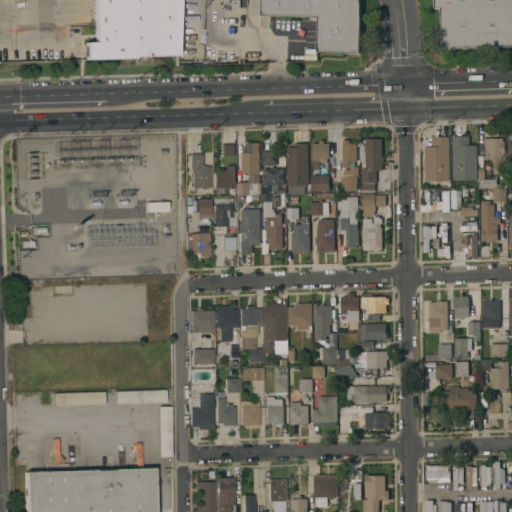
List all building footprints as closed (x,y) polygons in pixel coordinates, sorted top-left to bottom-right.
[(85,59),(84,42),(95,42),(93,0),(177,0),(176,55),(133,56),(133,58),(85,59)] [(359,0),(360,15),(359,30),(359,53),(317,51),(318,17),(261,14),(261,0),(359,0)] [(441,49),(511,46),(511,0),(433,0),(434,7),(440,7),(441,49)] [(449,180),(425,181),(424,146),(432,146),(432,136),(449,136),(449,180)] [(469,136),(469,145),(477,145),(477,180),(452,180),(452,136),(469,136)] [(382,157),(383,157),(383,162),(382,162),(382,170),(376,170),(376,182),(361,182),(361,168),(365,168),(365,162),(360,162),(360,145),(365,145),(365,139),(381,138),(382,157)] [(503,138),(503,141),(504,141),(504,154),(503,154),(503,157),(499,157),(499,159),(504,159),(504,173),(493,173),(493,163),(490,163),(490,159),(485,160),(484,138),(503,138)] [(319,140),(323,140),(323,143),(329,143),(329,158),(319,158),(319,163),(311,163),(312,143),(319,143),(319,140)] [(356,161),(353,161),(353,166),(350,166),(350,167),(342,167),(342,143),(342,140),(349,140),(349,143),(356,143),(356,161)] [(236,182),(249,182),(249,173),(236,173),(236,157),(241,157),(241,152),(246,152),(246,142),(259,142),(259,159),(260,159),(260,163),(259,163),(259,173),(259,186),(260,186),(260,194),(237,194),(236,182)] [(293,147),(293,143),(308,143),(309,185),(304,185),(304,193),(288,193),(288,185),(287,185),(286,147),(293,147)] [(234,144),(235,156),(221,156),(221,144),(234,144)] [(276,151),(276,165),(263,165),(262,151),(276,151)] [(210,187),(192,187),(191,172),(190,172),(190,169),(189,167),(189,153),(201,154),(201,165),(204,165),(204,166),(210,166),(210,187)] [(226,164),(226,165),(235,165),(235,187),(223,187),(223,190),(215,190),(215,187),(214,187),(213,164),(226,164)] [(270,168),(270,167),(274,167),(274,168),(284,168),(284,173),(285,173),(285,177),(284,177),(284,193),(273,193),(273,190),(264,190),(264,185),(263,185),(263,168),(270,168)] [(484,179),(497,178),(497,188),(493,188),(478,188),(478,168),(484,168),(484,179)] [(329,175),(329,191),(311,191),(311,175),(329,175)] [(357,175),(357,191),(344,191),(344,176),(357,175)] [(481,201),(493,201),(493,188),(497,188),(505,187),(506,201),(499,201),(500,223),(497,223),(497,240),(492,240),(492,242),(488,242),(488,241),(482,241),(481,201)] [(430,192),(430,204),(433,204),(433,210),(431,211),(431,212),(425,212),(425,211),(420,211),(420,205),(425,205),(425,192),(430,192)] [(458,192),(458,194),(464,197),(464,203),(459,203),(459,207),(457,207),(457,209),(452,209),(452,192),(458,192)] [(375,193),(375,195),(385,195),(385,206),(375,206),(375,210),(369,216),(362,216),(361,194),(375,193)] [(270,194),(270,196),(280,196),(280,194),(285,194),(285,200),(281,200),(281,206),(273,206),(273,210),(275,210),(275,213),(282,213),(282,249),(268,249),(268,254),(262,254),(262,243),(268,243),(268,238),(266,238),(266,217),(261,217),(261,194),(270,194)] [(231,195),(231,197),(232,211),(236,211),(236,216),(232,216),(232,217),(227,217),(227,226),(213,226),(213,198),(214,198),(213,196),(231,195)] [(358,212),(356,212),(357,229),(358,247),(347,247),(346,229),(341,229),(340,212),(341,212),(340,199),(346,199),(346,197),(357,196),(358,212)] [(210,198),(211,218),(206,218),(206,221),(201,221),(201,218),(197,218),(196,198),(210,198)] [(311,202),(329,202),(328,214),(323,214),(323,215),(321,215),(321,216),(312,216),(312,215),(311,215),(311,202)] [(308,203),(309,223),(301,223),(300,203),(308,203)] [(298,207),(298,218),(287,218),(287,207),(298,207)] [(459,211),(460,210),(460,207),(472,207),(473,210),(477,210),(478,215),(459,215),(459,211)] [(260,244),(251,244),(251,254),(239,254),(239,232),(237,232),(237,222),(241,222),(241,209),(260,209),(260,244)] [(324,219),(324,218),(327,218),(327,219),(334,218),(335,252),(316,252),(316,244),(315,244),(315,237),(316,237),(316,228),(318,219),(324,219)] [(370,219),(371,223),(373,223),(373,220),(380,220),(380,226),(382,226),(382,249),(363,250),(363,219),(370,219)] [(447,222),(447,224),(450,224),(450,229),(447,229),(447,242),(442,242),(442,241),(440,241),(440,237),(442,237),(442,227),(439,227),(439,223),(442,223),(442,222),(447,222)] [(309,224),(309,251),(307,251),(307,253),(302,253),(302,252),(291,252),(291,249),(291,233),(293,233),(293,224),(309,224)] [(436,226),(436,232),(439,232),(439,248),(433,248),(433,244),(431,244),(431,241),(433,241),(433,238),(431,238),(431,239),(429,239),(429,251),(423,252),(422,226),(436,226)] [(209,256),(199,257),(199,253),(191,253),(190,233),(208,232),(209,256)] [(469,236),(469,246),(466,246),(467,258),(477,257),(476,235),(469,236)] [(437,248),(444,248),(444,245),(449,245),(449,258),(444,258),(444,256),(437,256),(437,248)] [(359,313),(360,313),(360,321),(349,321),(349,319),(340,318),(341,296),(346,296),(346,292),(353,292),(353,296),(359,296),(359,313)] [(459,296),(459,294),(462,293),(462,296),(469,296),(469,317),(467,317),(467,320),(464,320),(464,317),(462,317),(462,318),(460,318),(460,317),(454,317),(454,296),(459,296)] [(385,296),(385,298),(388,298),(389,304),(386,304),(386,312),(366,313),(366,310),(361,310),(360,297),(385,296)] [(489,301),(489,299),(493,299),(493,301),(500,301),(500,328),(481,328),(481,301),(489,301)] [(436,302),(436,301),(447,301),(447,330),(440,330),(440,332),(429,332),(429,320),(427,320),(427,318),(429,318),(429,302),(436,302)] [(294,307),(294,304),(311,303),(311,325),(309,325),(309,330),(296,330),(296,325),(288,325),(288,307),(294,307)] [(287,346),(275,346),(275,353),(264,353),(263,307),(265,307),(265,304),(280,304),(280,307),(287,307),(287,346)] [(320,304),(324,304),(324,305),(332,305),(331,323),(330,323),(330,330),(336,330),(336,343),(330,343),(330,335),(326,335),(326,340),(314,340),(314,323),(313,323),(313,305),(320,305),(320,304)] [(215,306),(232,306),(232,309),(238,309),(238,331),(237,331),(237,345),(228,345),(228,341),(219,341),(219,327),(215,327),(215,306)] [(246,308),(246,307),(253,307),(253,308),(262,308),(262,326),(257,326),(257,335),(254,335),(254,348),(262,348),(262,362),(248,362),(247,349),(239,349),(239,308),(246,308)] [(213,310),(213,332),(198,333),(198,328),(190,328),(190,310),(213,310)] [(480,321),(480,340),(473,340),(472,334),(468,334),(468,321),(480,321)] [(348,322),(348,333),(336,333),(336,322),(348,322)] [(366,324),(366,323),(386,323),(386,331),(387,331),(387,337),(386,337),(386,339),(366,339),(361,339),(361,324),(366,324)] [(471,338),(471,348),(475,348),(475,358),(463,358),(463,359),(460,359),(460,358),(454,358),(454,338),(471,338)] [(361,342),(361,341),(374,340),(374,350),(361,350),(361,348),(356,348),(356,343),(361,342)] [(438,354),(438,344),(451,343),(451,358),(438,358),(439,360),(425,360),(425,354),(438,354)] [(507,344),(507,357),(490,357),(490,344),(507,344)] [(336,347),(336,363),(322,363),(322,347),(336,347)] [(192,363),(192,349),(213,349),(213,363),(192,363)] [(349,349),(349,364),(337,364),(336,349),(349,349)] [(386,351),(386,353),(388,353),(388,359),(386,359),(386,367),(361,368),(361,363),(357,363),(357,356),(361,356),(361,351),(386,351)] [(491,359),(491,368),(498,367),(498,362),(508,361),(508,389),(507,389),(507,391),(500,391),(500,389),(490,389),(490,370),(480,370),(480,359),(491,359)] [(468,361),(468,376),(455,376),(454,362),(468,361)] [(350,365),(351,366),(353,364),(357,368),(355,369),(359,373),(356,374),(358,375),(348,383),(347,382),(345,383),(343,380),(337,380),(337,365),(350,365)] [(452,364),(452,379),(436,379),(435,364),(452,364)] [(287,366),(287,392),(274,393),(274,366),(287,366)] [(324,366),(324,377),(312,377),(312,366),(324,366)] [(262,367),(263,380),(245,380),(245,383),(242,383),(242,380),(241,380),(241,368),(262,367)] [(237,378),(237,392),(225,392),(225,378),(237,378)] [(312,378),(312,391),(310,391),(310,392),(306,392),(306,391),(299,391),(299,378),(312,378)] [(387,386),(387,387),(389,387),(389,393),(387,393),(387,402),(346,402),(346,386),(387,386)] [(450,391),(450,386),(458,386),(458,387),(468,387),(468,390),(476,390),(477,409),(451,409),(451,407),(440,407),(440,391),(450,391)] [(115,403),(114,391),(164,390),(165,402),(115,403)] [(102,392),(52,393),(53,405),(102,404),(102,392)] [(213,429),(198,429),(198,426),(190,426),(190,393),(212,393),(212,407),(213,407),(213,429)] [(265,396),(274,396),(274,399),(283,399),(283,405),(265,405),(265,396)] [(337,396),(337,422),(337,424),(336,426),(335,426),(332,426),(328,425),(327,425),(325,426),(322,427),(318,428),(317,428),(315,427),(314,426),(313,424),(312,422),(312,409),(318,408),(318,396),(337,396)] [(223,397),(224,406),(226,406),(226,403),(230,403),(230,406),(234,406),(234,425),(222,425),(222,423),(216,423),(216,397),(223,397)] [(258,407),(259,407),(259,425),(257,425),(257,428),(241,428),(241,425),(240,425),(240,408),(241,408),(241,401),(258,401),(258,407)] [(300,405),(308,405),(308,424),(297,424),(289,424),(289,406),(290,406),(290,402),(300,402),(300,405)] [(373,404),(374,413),(387,412),(387,419),(389,419),(390,427),(387,427),(387,428),(365,428),(365,427),(356,427),(356,417),(350,417),(349,405),(373,404)] [(283,406),(284,425),(282,425),(282,426),(275,426),(275,425),(271,425),(271,422),(265,423),(265,406),(283,406)] [(169,407),(157,407),(157,457),(170,457),(169,407)] [(25,511),(24,472),(30,472),(29,439),(34,438),(36,471),(153,467),(154,502),(161,502),(161,511),(25,511)] [(445,465),(445,461),(450,460),(450,482),(438,482),(438,477),(432,477),(432,479),(427,479),(427,478),(425,478),(425,471),(426,471),(426,465),(445,465)] [(463,483),(458,483),(458,486),(463,486),(463,490),(459,490),(459,489),(453,489),(452,460),(458,460),(458,465),(463,465),(463,483)] [(505,488),(502,488),(502,483),(500,484),(500,489),(493,489),(492,461),(499,461),(500,468),(502,468),(502,469),(505,469),(505,488)] [(491,485),(486,485),(486,488),(481,488),(480,465),(486,465),(486,467),(490,466),(491,485)] [(476,486),(478,486),(478,489),(466,489),(466,466),(471,466),(471,467),(476,467),(476,486)] [(320,474),(320,475),(336,475),(337,497),(327,497),(327,506),(315,506),(315,497),(313,497),(313,474),(320,474)] [(385,490),(388,490),(388,500),(383,500),(378,500),(378,511),(366,511),(367,511),(367,487),(365,487),(365,474),(369,474),(369,475),(385,475),(385,490)] [(234,504),(230,505),(230,511),(216,511),(216,478),(233,477),(234,504)] [(286,479),(287,509),(274,509),(274,501),(269,501),(269,479),(286,479)] [(215,482),(214,511),(194,511),(194,504),(199,504),(199,492),(195,491),(195,481),(215,482)] [(254,511),(243,511),(243,495),(254,495),(254,511)] [(297,499),(296,496),(301,496),(301,499),(314,499),(314,511),(290,511),(290,499),(297,499)] [(433,504),(437,504),(436,511),(425,511),(425,500),(433,500),(433,504)] [(501,500),(501,502),(506,502),(506,511),(494,511),(494,507),(493,507),(492,503),(493,503),(493,500),(501,500)] [(451,511),(437,511),(437,501),(445,501),(451,502),(451,511)] [(486,501),(486,503),(492,503),(492,511),(480,511),(480,501),(486,501)] [(465,511),(454,511),(454,502),(461,502),(461,503),(465,503),(465,511)]
